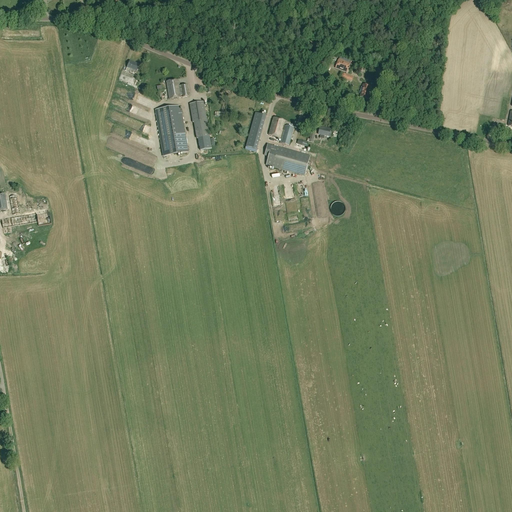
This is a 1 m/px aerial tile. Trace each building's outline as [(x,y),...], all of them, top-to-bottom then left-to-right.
[(134,72),(137,73),(140,65),(130,61),(127,68),(131,70),(130,73),(133,74),(134,72)] [(341,65),(339,73),(350,76),(352,68),(341,65)] [(166,82),(169,100),(180,98),(179,90),(182,89),(183,97),(189,97),(187,85),(179,86),(178,80),(166,82)] [(368,100),(371,87),(363,85),(360,98),(368,100)] [(489,98),(488,105),(494,106),(494,108),(505,109),(510,110),(510,104),(508,104),(509,98),(502,97),(497,97),(497,96),(493,96),(493,98),(489,98)] [(194,124),(199,152),(212,150),(204,102),(189,105),(192,123),(194,124)] [(155,110),(163,157),(188,152),(182,114),(182,113),(182,111),(180,111),(179,106),(155,110)] [(257,150),(266,116),(255,113),(246,147),(257,150)] [(269,135),(281,139),(279,144),(289,146),(294,128),(286,126),(286,127),(284,126),(285,121),(273,118),(269,135)] [(324,140),(325,136),(330,137),(331,130),(320,127),(318,135),(320,135),(320,139),(324,140)] [(132,141),(148,146),(150,140),(134,135),(132,141)] [(268,157),(266,165),(305,176),(310,157),(268,145),(265,156),(268,157)] [(13,214),(21,213),(20,209),(17,209),(17,195),(12,196),(13,214)] [(20,217),(3,219),(5,233),(13,232),(12,226),(37,223),(37,224),(53,222),(52,214),(21,218),(20,217)]
